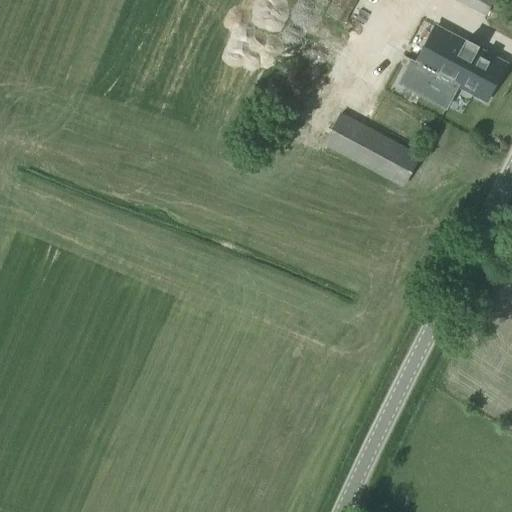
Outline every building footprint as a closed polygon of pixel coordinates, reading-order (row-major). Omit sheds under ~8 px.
[(357,0),(333,0),(330,7),(326,14),(344,24),(357,0)] [(456,0),(485,15),(493,0),(456,0)] [(505,64),(436,27),(417,63),(410,59),(398,83),(446,109),(458,87),(486,101),(505,64)] [(354,53),(372,63),(378,54),(360,43),(354,53)] [(340,114),(323,144),(401,186),(419,157),(340,114)]
